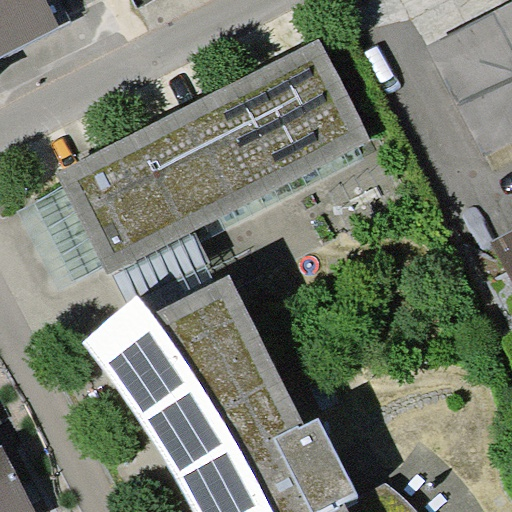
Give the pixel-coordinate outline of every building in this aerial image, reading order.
[(0,0),(0,56),(61,26),(47,0),(0,0)] [(485,156),(511,142),(511,230),(492,240),(511,280),(511,3),(429,46),(485,156)] [(318,38),(61,172),(67,184),(103,265),(107,273),(110,272),(194,229),(370,139),(318,38)] [(103,265),(67,184),(33,201),(74,281),(103,265)] [(219,282),(194,229),(110,272),(129,302),(138,294),(155,315),(219,282)] [(304,426),(232,276),(219,282),(155,315),(138,294),(129,302),(83,342),(113,384),(126,403),(139,421),(153,443),(169,469),(184,497),(192,511),(413,511),(405,502),(386,487),(361,500),(320,419),(304,426)] [(0,511),(37,511),(3,445),(0,446),(0,511)]
